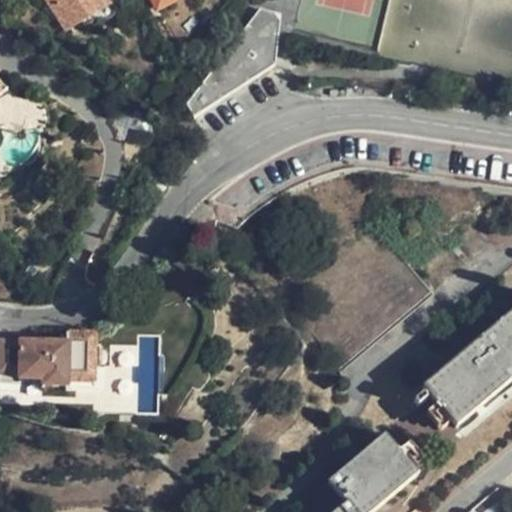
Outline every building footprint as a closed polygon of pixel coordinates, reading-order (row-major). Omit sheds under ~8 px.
[(46,0),(66,31),(113,3),(111,0),(46,0)] [(175,0),(152,0),(158,10),(175,0)] [(249,20),(282,32),(286,19),(259,9),(249,20)] [(193,116),(270,61),(282,32),(249,20),(186,100),(193,116)] [(158,204),(170,187),(145,168),(133,185),(158,204)] [(429,296),(375,230),(286,305),(341,368),(429,296)] [(511,318),(430,389),(436,397),(461,430),(511,386),(511,318)] [(94,367),(95,347),(95,335),(65,335),(65,343),(0,342),(0,375),(20,376),(21,381),(40,383),(65,384),(93,385),(94,367)] [(375,511),(419,473),(390,436),(332,484),(346,502),(333,511),(375,511)] [(511,511),(511,504),(499,488),(470,511),(511,511)]
